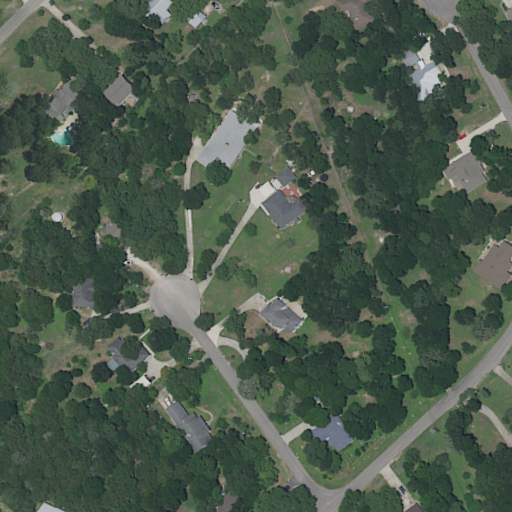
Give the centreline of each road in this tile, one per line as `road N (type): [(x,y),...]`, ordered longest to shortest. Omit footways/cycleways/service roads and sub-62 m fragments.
road 1 (residential): [(333,509),(176,302)]
road 2 (residential): [(511,332),(460,396),(329,511)]
road 3 (residential): [(511,117),(451,0)]
